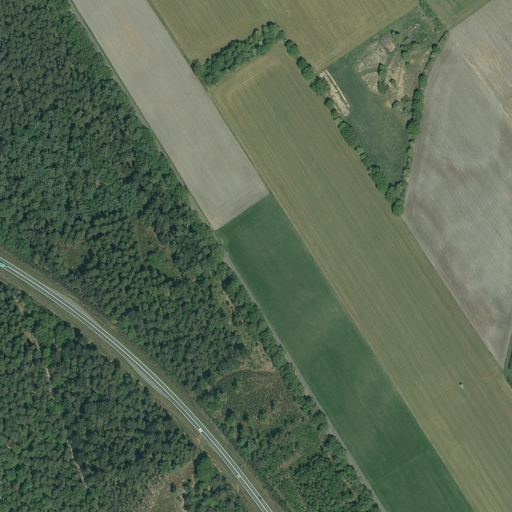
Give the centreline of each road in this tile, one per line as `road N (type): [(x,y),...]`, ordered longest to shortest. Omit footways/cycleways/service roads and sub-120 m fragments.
road 1 (unclassified): [(65,0),(383,511)]
road 2 (trunk): [(0,262),(124,352),(218,448),(267,511)]
